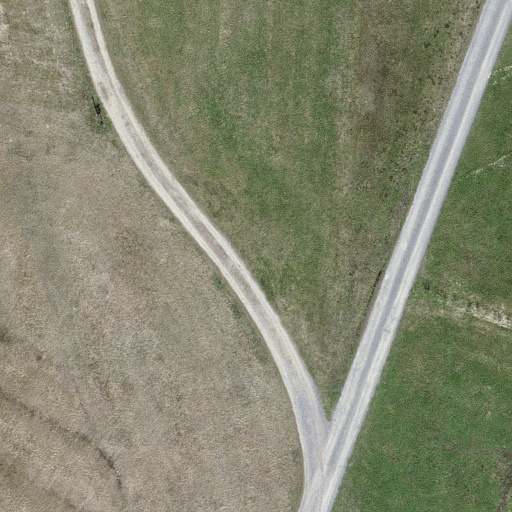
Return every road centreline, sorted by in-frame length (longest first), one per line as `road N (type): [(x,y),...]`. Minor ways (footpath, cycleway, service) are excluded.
road 1 (track): [(77,0),(111,100),(174,212),(246,308),(319,511)]
road 2 (track): [(323,511),(511,8)]
